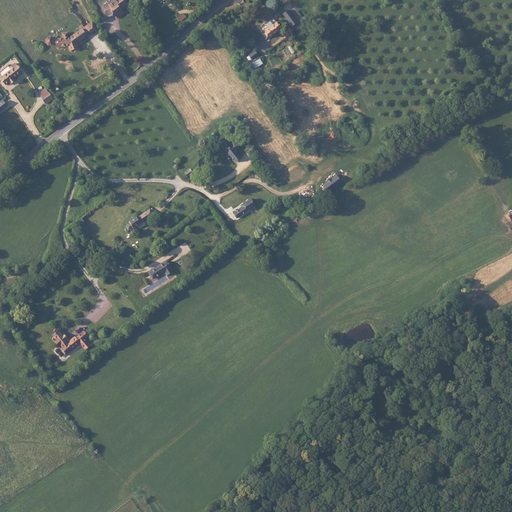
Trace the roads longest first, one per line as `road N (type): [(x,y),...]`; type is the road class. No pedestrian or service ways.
road 1 (secondary): [(0,183),(227,0)]
road 2 (unknown): [(76,160),(105,178),(163,181),(266,169)]
